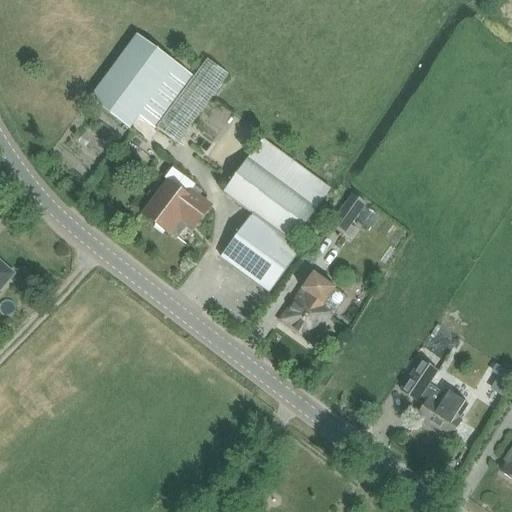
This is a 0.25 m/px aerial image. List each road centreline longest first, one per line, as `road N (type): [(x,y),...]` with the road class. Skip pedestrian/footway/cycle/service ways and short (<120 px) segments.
road 1 (tertiary): [(442,511),(99,249),(26,181),(0,137)]
road 2 (track): [(0,351),(99,249)]
